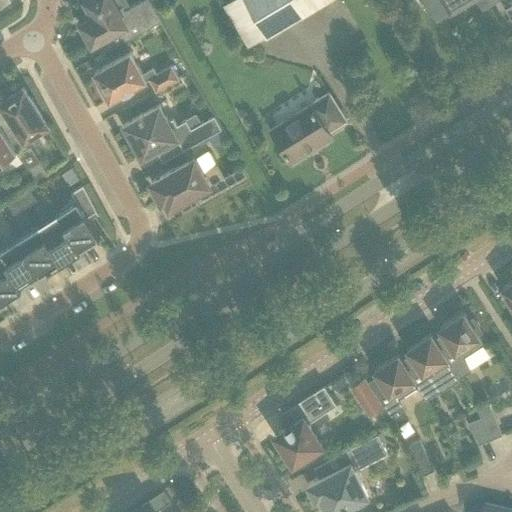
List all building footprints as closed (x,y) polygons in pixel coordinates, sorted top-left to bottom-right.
[(149,0),(142,0),(130,7),(126,0),(84,0),(92,15),(79,22),(92,44),(116,30),(123,42),(161,20),(149,0)] [(230,0),(222,5),(247,49),(329,0),(230,0)] [(441,0),(450,14),(473,0),(441,0)] [(511,0),(501,0),(509,12),(511,9),(511,0)] [(153,68),(142,74),(130,51),(94,72),(100,84),(97,86),(104,99),(108,97),(109,100),(122,92),(123,94),(133,88),(133,87),(144,80),(145,81),(148,79),(156,92),(179,79),(171,65),(156,73),(153,68)] [(47,125),(46,123),(23,87),(0,101),(0,103),(8,116),(0,121),(0,125),(15,149),(36,136),(34,133),(47,125)] [(346,120),(335,103),(328,91),(270,127),(290,160),(315,145),(315,147),(331,137),(328,131),(346,120)] [(139,115),(123,124),(141,157),(155,150),(176,138),(183,150),(221,129),(214,115),(190,129),(185,120),(176,125),(172,118),(168,121),(159,104),(142,113),(142,112),(138,114),(139,115)] [(15,149),(0,125),(0,160),(16,150),(15,149)] [(217,166),(203,174),(194,158),(154,180),(154,181),(151,183),(162,202),(165,200),(169,207),(193,193),(199,205),(249,177),(243,166),(223,177),(217,166)] [(39,160),(27,167),(36,181),(48,173),(39,160)] [(72,167),(63,173),(70,184),(79,178),(72,167)] [(96,210),(97,209),(83,184),(71,192),(76,201),(57,213),(79,248),(100,235),(87,215),(96,209),(96,210)] [(25,206),(36,199),(30,190),(19,197),(25,206)] [(14,214),(25,206),(19,197),(7,204),(14,214)] [(60,261),(79,248),(57,213),(37,226),(60,261)] [(40,273),(60,261),(37,226),(17,238),(40,273)] [(0,254),(20,286),(40,273),(17,238),(0,249),(0,254)] [(0,297),(1,299),(20,286),(0,254),(0,297)] [(511,279),(500,288),(505,296),(502,298),(510,311),(511,309),(511,279)] [(471,319),(467,321),(462,313),(438,329),(442,336),(435,341),(451,366),(458,378),(471,370),(465,356),(483,344),(475,334),(479,331),(471,319)] [(435,341),(434,341),(429,334),(405,350),(410,357),(402,362),(418,387),(426,399),(439,391),(440,393),(459,380),(458,378),(451,366),(435,341)] [(378,378),(368,385),(383,407),(393,422),(405,414),(399,399),(418,387),(402,362),(402,363),(397,356),(373,371),(378,378)] [(363,378),(349,387),(368,417),(383,407),(368,385),(363,378)] [(308,423),(336,404),(324,385),(299,401),(307,413),(278,431),(285,441),(280,444),(292,464),(310,453),(312,457),(322,450),(320,447),(322,445),(308,423)] [(490,439),(501,435),(488,403),(477,408),(480,417),(490,439)] [(490,439),(480,417),(469,422),(478,444),(490,439)] [(355,470),(387,453),(377,434),(336,456),(341,466),(307,484),(315,500),(320,498),(321,499),(319,503),(323,510),(327,511),(336,511),(344,508),(345,509),(349,507),(348,506),(352,504),(354,507),(357,508),(364,504),(365,501),(363,498),(368,495),(355,470)] [(421,475),(433,470),(419,438),(408,443),(421,475)] [(153,511),(170,501),(163,490),(141,504),(146,511),(153,511)]
